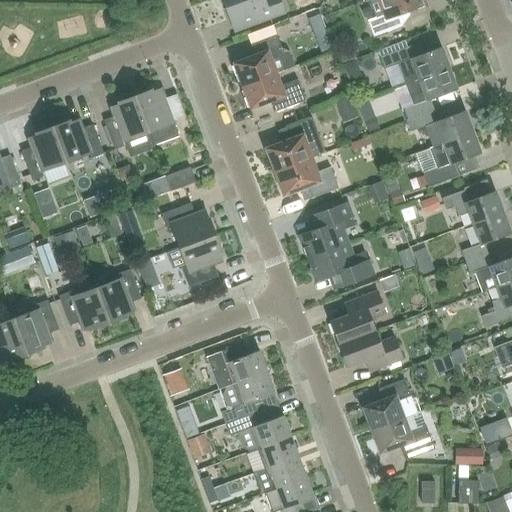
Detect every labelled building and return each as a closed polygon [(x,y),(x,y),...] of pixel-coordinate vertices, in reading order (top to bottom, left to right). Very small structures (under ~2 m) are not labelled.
[(283,13),(278,0),(222,0),(234,31),(283,13)] [(422,0),(377,0),(383,15),(367,21),(373,37),(401,26),(397,15),(425,5),(422,0)] [(322,18),(307,19),(308,34),(323,33),(322,18)] [(271,61),(284,56),(276,35),(250,45),(254,56),(233,64),(242,86),(276,73),(271,61)] [(405,85),(449,68),(441,48),(414,58),(410,47),(380,58),(384,69),(397,64),(401,75),(405,85)] [(407,120),(433,110),(429,99),(456,89),(449,68),(405,85),(412,105),(403,109),(407,120)] [(305,101),(297,80),(280,86),(276,73),(242,86),(250,109),(271,101),(275,112),(305,101)] [(151,90),(134,96),(152,142),(151,143),(152,145),(177,135),(160,89),(152,92),(151,90)] [(152,142),(134,96),(117,103),(118,105),(110,108),(114,117),(103,121),(114,150),(125,146),(127,152),(151,143),(152,142)] [(442,144),(472,132),(465,111),(438,121),(433,110),(407,120),(405,121),(410,132),(434,123),(442,144)] [(325,153),(319,139),(311,118),(285,128),(290,140),(265,149),(274,172),(311,158),(325,153)] [(65,163),(89,154),(91,159),(103,154),(92,125),(81,129),(78,120),(70,123),(69,121),(52,127),(65,163)] [(41,172),(65,163),(52,127),(35,133),(36,136),(28,138),(31,147),(21,152),(31,181),(43,176),(41,172)] [(434,169),(422,173),(428,188),(458,176),(453,163),(480,153),(472,132),(442,144),(426,149),(434,169)] [(0,187),(7,184),(9,189),(20,185),(9,156),(0,159),(0,187)] [(338,189),(330,167),(316,173),(311,158),(274,172),(283,195),(307,186),(312,198),(338,189)] [(188,164),(163,173),(170,192),(195,182),(188,164)] [(472,224),(502,212),(495,192),(468,202),(464,190),(441,199),(445,210),(455,207),(459,216),(468,213),(472,224)] [(419,207),(422,223),(444,218),(440,202),(419,207)] [(215,235),(208,218),(206,219),(203,211),(194,214),(190,203),(161,214),(168,234),(173,232),(179,248),(215,235)] [(343,230),(354,226),(346,203),(306,218),(311,231),(298,236),(306,259),(348,243),(343,230)] [(465,263),(487,254),(483,243),(510,233),(502,212),(472,224),(479,244),(461,251),(465,263)] [(218,253),(221,252),(215,235),(179,248),(186,266),(180,268),(188,288),(217,277),(212,265),(222,261),(218,253)] [(373,274),(364,252),(352,256),(348,243),(306,259),(315,281),(339,272),(344,285),(373,274)] [(496,288),(511,281),(511,257),(492,265),(487,254),(465,263),(469,274),(474,272),(481,293),(496,288)] [(109,323),(126,317),(125,315),(133,312),(130,303),(141,299),(130,270),(110,277),(112,282),(96,288),(109,323)] [(511,281),(496,288),(500,299),(491,302),(494,311),(480,316),(485,328),(511,318),(507,307),(511,305),(511,281)] [(77,289),(58,296),(69,326),(80,322),(83,331),(91,328),(92,330),(109,323),(96,288),(79,294),(77,289)] [(339,345),(374,331),(370,319),(385,314),(377,292),(352,301),(356,313),(330,322),(339,345)] [(27,354),(44,348),(43,346),(51,343),(47,334),(58,330),(47,300),(28,308),(30,313),(13,319),(27,354)] [(10,361),(27,354),(13,319),(0,323),(0,358),(1,361),(9,358),(10,361)] [(402,359),(394,338),(379,343),(374,331),(339,345),(347,367),(373,357),(377,369),(402,359)] [(511,340),(493,348),(501,369),(511,364),(511,340)] [(266,372),(258,351),(247,355),(242,344),(206,357),(218,390),(266,372)] [(262,397),(274,393),(266,372),(218,390),(219,391),(225,388),(223,394),(229,411),(221,414),(225,424),(267,409),(262,397)] [(168,401),(186,396),(179,374),(162,379),(168,401)] [(382,401),(362,408),(371,430),(416,413),(404,380),(378,389),(382,401)] [(290,437),(282,416),(271,420),(267,409),(225,424),(230,437),(238,434),(243,448),(249,451),(256,449),(290,437)] [(416,413),(371,430),(379,453),(399,446),(404,460),(434,449),(420,412),(416,413)] [(187,441),(194,460),(211,454),(204,435),(187,441)] [(264,470),(298,457),(290,437),(256,449),(264,470)] [(482,450),(455,449),(455,465),(481,466),(482,450)] [(260,494),(305,477),(298,457),(264,470),(252,474),(260,494)] [(208,477),(200,480),(204,492),(213,489),(208,477)] [(305,511),(302,502),(313,498),(305,477),(260,494),(260,495),(264,493),(271,511),(275,511),(279,511),(305,511)] [(458,504),(477,504),(478,481),(458,481),(458,504)] [(421,482),(421,504),(434,504),(434,482),(421,482)] [(213,489),(204,492),(209,504),(217,500),(213,489)]
